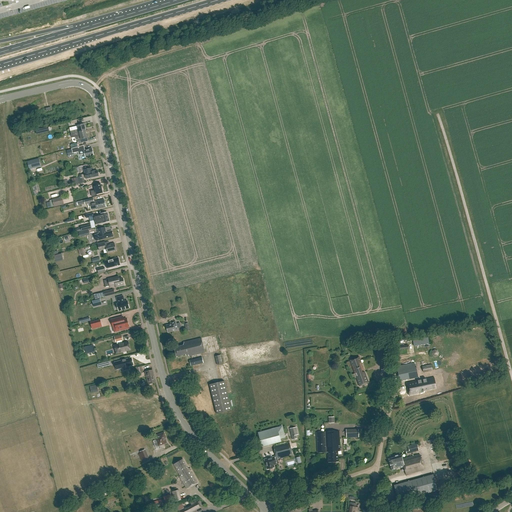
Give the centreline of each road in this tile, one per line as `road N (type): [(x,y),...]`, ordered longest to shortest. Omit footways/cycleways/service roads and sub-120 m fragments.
road 1 (tertiary): [(265,510),(189,430),(170,398),(95,94),(72,82),(0,99)]
road 2 (track): [(511,376),(438,115)]
road 3 (primary): [(78,43),(227,0)]
road 4 (unclassified): [(265,510),(277,499),(376,471)]
